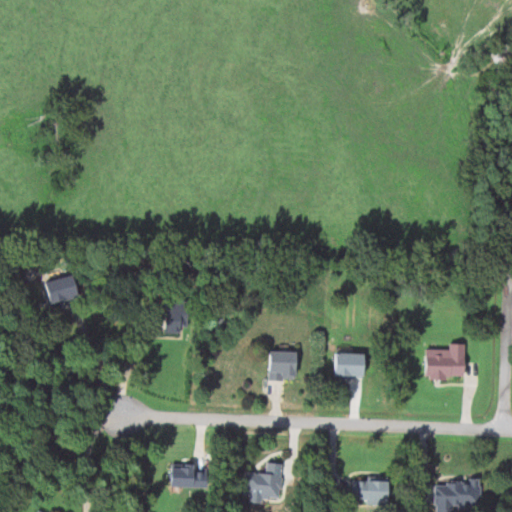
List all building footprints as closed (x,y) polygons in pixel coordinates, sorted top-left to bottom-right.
[(74,296),(67,273),(40,282),(47,304),(74,296)] [(161,332),(184,332),(184,300),(161,300),(161,332)] [(461,377),(461,343),(446,343),(446,349),(422,348),(422,377),(461,377)] [(293,379),(293,351),(265,351),(265,379),(293,379)] [(360,377),(360,353),(331,353),(331,377),(360,377)] [(279,463),(262,462),(262,473),(242,472),(240,498),(277,500),(279,463)] [(202,486),(202,470),(190,470),(190,467),(167,467),(167,486),(202,486)] [(383,480),(348,480),(348,503),(383,503),(383,480)] [(432,509),(477,509),(477,481),(432,481),(432,509)]
